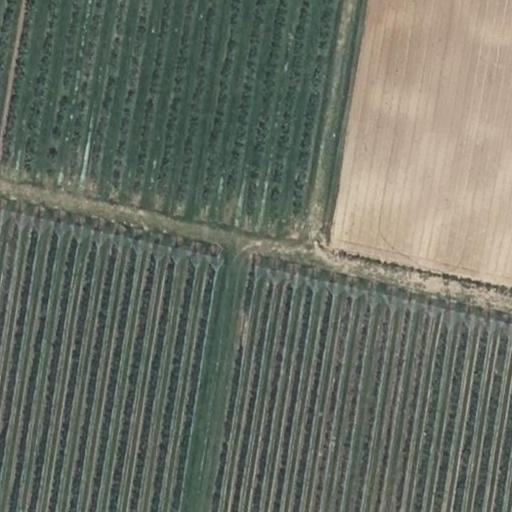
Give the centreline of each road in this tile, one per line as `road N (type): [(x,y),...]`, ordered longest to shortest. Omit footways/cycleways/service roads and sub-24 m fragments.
road 1 (track): [(0,195),(511,308)]
road 2 (track): [(354,0),(314,263)]
